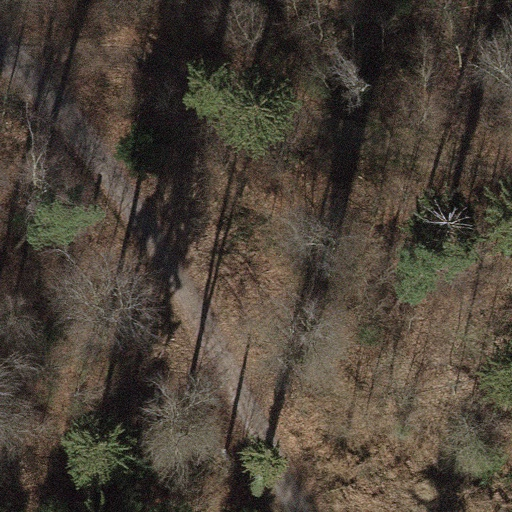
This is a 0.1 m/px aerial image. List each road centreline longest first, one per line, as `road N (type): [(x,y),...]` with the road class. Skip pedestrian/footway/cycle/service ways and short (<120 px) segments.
road 1 (track): [(295,511),(204,311),(66,131),(0,60)]
road 2 (track): [(511,165),(0,44)]
